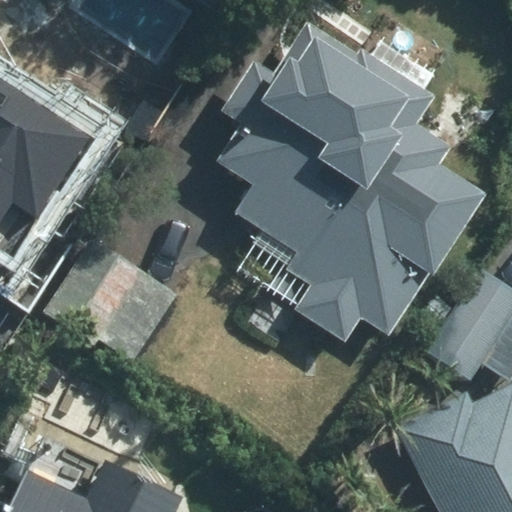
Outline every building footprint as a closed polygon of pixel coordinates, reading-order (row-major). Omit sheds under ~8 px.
[(0,0),(0,195),(9,202),(74,101),(56,90),(73,63),(46,45),(74,0),(0,0)] [(436,141),(296,57),(229,168),(316,220),(280,279),(377,337),(467,188),(423,162),(436,141)] [(180,299),(92,235),(35,314),(124,378),(180,299)] [(511,280),(471,256),(420,340),(466,368),(475,353),(504,371),(511,357),(511,280)] [(511,511),(511,376),(393,437),(431,511),(511,511)] [(71,499),(17,474),(0,509),(0,511),(170,511),(173,507),(96,471),(71,499)]
